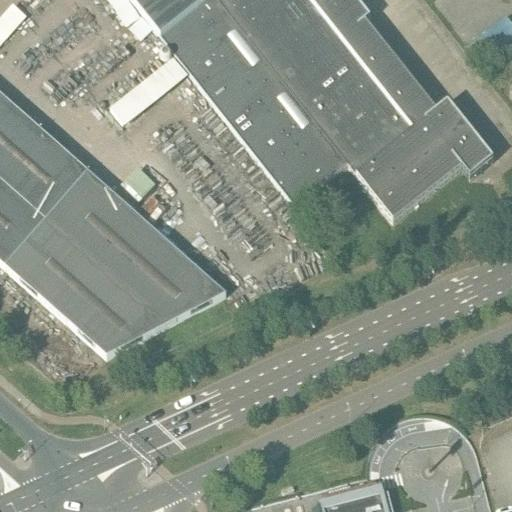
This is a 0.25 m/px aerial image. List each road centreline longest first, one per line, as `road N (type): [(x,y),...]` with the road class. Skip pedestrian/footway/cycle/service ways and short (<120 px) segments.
road 1 (primary): [(511,274),(75,473)]
road 2 (primary): [(180,488),(511,336)]
